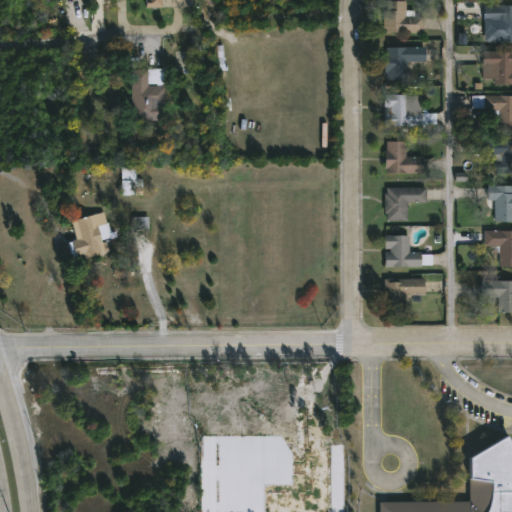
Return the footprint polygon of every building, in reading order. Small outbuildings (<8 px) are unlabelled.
[(145,0),(145,7),(161,8),(161,0),(145,0)] [(406,10),(415,10),(415,16),(422,16),(422,33),(384,33),(384,1),(407,1),(406,10)] [(511,5),(511,40),(494,40),(494,21),(484,20),(484,5),(511,5)] [(408,67),(408,78),(387,78),(387,72),(386,72),(385,52),(387,52),(387,47),(426,47),(426,61),(408,62),(408,67)] [(511,84),(496,84),(496,79),(484,79),(484,74),(478,74),(478,68),(484,68),(484,52),(511,52),(511,84)] [(159,71),(158,102),(165,102),(166,120),(132,121),(132,69),(159,70),(159,71)] [(409,103),(409,112),(437,114),(437,124),(421,124),(421,127),(384,126),(384,95),(409,95),(409,103)] [(511,95),(511,130),(499,131),(499,118),(492,118),(491,110),(472,108),(472,95),(511,95)] [(511,172),(494,172),(494,160),(500,160),(500,155),(486,155),(486,139),(511,139),(511,172)] [(424,169),(424,174),(388,174),(388,169),(385,169),(385,150),(387,150),(387,141),(406,141),(406,157),(424,157),(424,169)] [(137,167),(137,179),(143,179),(144,195),(122,195),(121,167),(137,167)] [(511,186),(511,222),(494,223),(494,211),(489,211),(489,186),(511,186)] [(407,207),(407,221),(387,221),(387,214),(385,214),(385,194),(387,194),(387,189),(427,188),(427,203),(407,203),(407,207)] [(101,213),(104,225),(107,224),(110,233),(116,231),(117,237),(102,240),(103,244),(99,245),(102,255),(85,259),(84,256),(76,258),(72,242),(77,240),(72,221),(101,213)] [(131,230),(148,229),(148,217),(131,218),(131,230)] [(511,266),(500,266),(500,253),(496,250),(494,246),(484,246),(485,230),(511,230),(511,266)] [(409,235),(409,252),(421,252),(421,254),(433,254),(433,265),(421,265),(421,267),(385,267),(385,252),(390,252),(390,249),(385,249),(385,235),(409,235)] [(386,312),(384,312),(384,279),(426,279),(426,295),(405,295),(405,312),(386,312)] [(511,313),(499,313),(499,298),(481,298),(481,281),(511,281),(511,313)] [(511,434),(511,436),(511,511),(381,511),(381,501),(471,501),(471,457),(511,434)]
